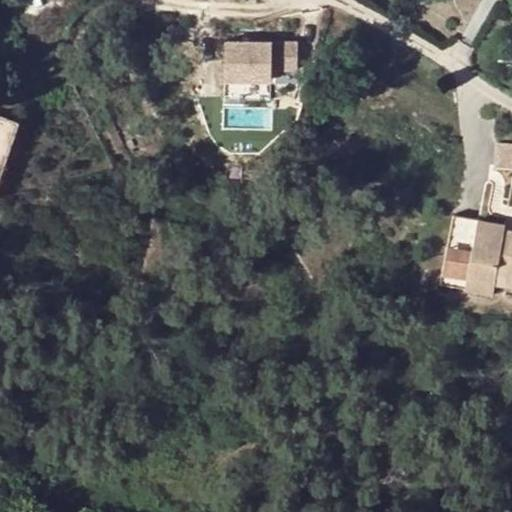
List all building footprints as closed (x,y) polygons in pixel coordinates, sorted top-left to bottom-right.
[(298,61),(298,34),(226,33),(225,71),(272,71),(272,60),(298,61)] [(272,71),(225,71),(225,91),(271,91),(272,71)] [(497,165),(511,167),(511,143),(500,141),(497,165)] [(503,236),(504,229),(504,224),(453,215),(439,282),(464,287),(466,276),(494,281),(495,273),(511,275),(511,232),(511,237),(503,236)] [(511,232),(511,230),(504,229),(503,236),(511,237),(511,232)] [(511,284),(511,275),(495,273),(494,281),(511,284)] [(491,293),(494,281),(466,276),(464,287),(491,293)]
